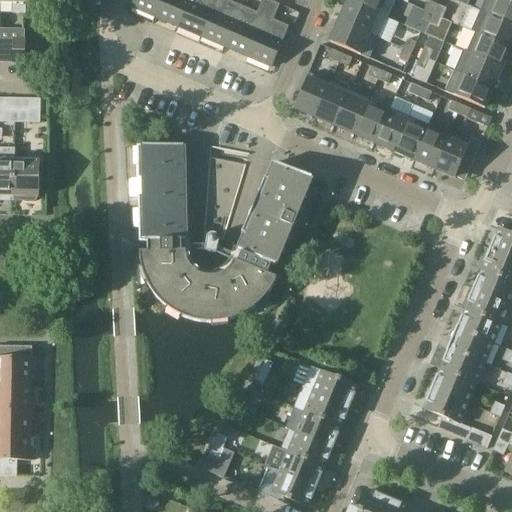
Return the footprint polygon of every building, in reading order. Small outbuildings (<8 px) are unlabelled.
[(0,0),(0,4),(12,4),(12,12),(16,14),(25,14),(25,0),(0,0)] [(134,0),(131,8),(155,18),(162,0),(134,0)] [(162,0),(155,18),(178,28),(190,0),(162,0)] [(190,0),(178,28),(202,38),(217,0),(190,0)] [(217,0),(202,38),(225,48),(242,7),(227,1),(227,0),(217,0)] [(225,48),(248,58),(272,2),(266,0),(262,0),(257,14),(242,7),(225,48)] [(348,0),(348,3),(387,20),(394,3),(386,0),(348,0)] [(485,0),(480,13),(489,17),(489,16),(511,25),(511,1),(508,0),(485,0)] [(272,2),(248,58),(272,68),(289,28),(274,21),(280,6),(272,2)] [(429,2),(425,12),(434,16),(438,6),(429,2)] [(348,3),(339,22),(379,39),(387,20),(348,3)] [(438,6),(434,16),(443,20),(447,10),(438,6)] [(420,22),(429,26),(434,16),(425,12),(420,22)] [(472,32),(481,36),(511,49),(511,47),(511,25),(489,16),(489,17),(480,13),(472,32)] [(434,16),(429,26),(438,29),(443,20),(434,16)] [(379,39),(339,22),(330,43),(361,57),(368,41),(377,45),(379,39)] [(507,59),(511,49),(481,36),(472,56),(503,69),(505,70),(510,60),(507,59)] [(12,64),(24,64),(25,40),(13,40),(12,64)] [(408,40),(404,50),(412,54),(417,44),(408,40)] [(425,48),(421,58),(430,61),(434,52),(425,48)] [(412,54),(404,50),(399,60),(408,64),(412,54)] [(329,60),(339,64),(343,55),(333,51),(329,60)] [(463,52),(455,72),(494,89),(503,69),(472,56),(463,52)] [(343,55),(339,64),(349,68),(352,60),(343,55)] [(430,61),(421,58),(417,67),(426,71),(430,61)] [(369,77),(379,81),(382,72),(373,68),(369,77)] [(382,72),(379,81),(388,85),(392,77),(382,72)] [(494,89),(455,72),(445,93),(485,110),(494,89)] [(315,119),(328,88),(330,84),(309,75),(294,110),(315,119)] [(315,119),(335,128),(350,93),(330,84),(328,88),(315,119)] [(408,94),(418,98),(422,90),(412,85),(408,94)] [(422,90),(418,98),(428,103),(432,94),(422,90)] [(335,128),(355,136),(368,106),(369,106),(371,101),(350,93),(335,128)] [(28,100),(28,124),(40,124),(40,100),(28,100)] [(448,111),(458,115),(462,107),(452,102),(448,111)] [(355,136),(375,145),(388,114),(369,106),(368,106),(355,136)] [(462,107),(458,115),(468,120),(472,111),(462,107)] [(375,145),(395,154),(410,118),(390,110),(388,114),(375,145)] [(395,154),(414,162),(430,127),(410,118),(395,154)] [(414,162),(434,171),(449,135),(430,127),(414,162)] [(449,135),(434,171),(455,180),(463,162),(472,166),(482,144),(472,139),(470,144),(449,135)] [(186,254),(186,252),(183,147),(137,148),(140,243),(148,243),(148,253),(140,253),(140,255),(140,259),(141,264),(141,269),(142,272),(143,276),(145,280),(147,285),(150,290),(152,293),(155,297),(157,299),(161,303),(164,307),(168,310),(172,313),(177,315),(181,317),(186,319),(190,321),(195,322),(200,323),(205,324),(210,324),(215,324),(220,323),(225,323),(230,321),(235,320),(240,318),(244,316),(248,313),(253,311),(257,308),(260,304),(264,301),(267,297),(270,293),(273,288),(275,284),(277,279),(268,276),(272,266),(275,267),(312,179),(275,164),(268,180),(265,179),(242,234),(245,235),(234,264),(233,266),(231,268),(230,270),(228,271),(226,273),(224,274),(222,275),(220,276),(218,277),(216,278),(214,278),(211,278),(209,278),(207,278),(204,277),(202,277),(200,276),(198,274),(196,273),(194,272),(193,270),(191,268),(190,266),(189,264),(188,262),(187,260),(186,258),(186,255),(186,254)] [(14,198),(14,161),(14,149),(0,149),(0,202),(1,202),(4,198),(14,198)] [(14,161),(14,198),(22,199),(24,203),(35,203),(37,199),(38,199),(39,162),(14,161)] [(496,238),(491,250),(511,259),(511,235),(500,230),(496,238)] [(486,263),(483,271),(511,282),(511,259),(491,250),(485,263),(486,263)] [(479,278),(474,290),(510,305),(511,300),(511,282),(483,271),(480,278),(479,278)] [(469,303),(466,310),(502,325),(510,305),(474,290),(469,303)] [(458,329),(457,330),(494,345),(502,325),(466,310),(463,318),(462,318),(458,329)] [(457,330),(449,350),(485,365),(494,345),(457,330)] [(444,363),(441,370),(477,385),(485,365),(449,350),(448,352),(444,363)] [(0,385),(31,386),(31,371),(35,371),(35,360),(0,359),(0,385)] [(264,360),(259,371),(269,375),(273,364),(264,360)] [(438,378),(432,390),(469,405),(477,385),(441,370),(438,378)] [(269,375),(259,371),(255,381),(264,385),(269,375)] [(311,371),(303,389),(313,393),(349,408),(355,396),(354,396),(358,388),(322,373),(321,374),(311,371)] [(503,385),(511,389),(511,376),(507,374),(503,385)] [(0,410),(34,411),(34,400),(31,400),(31,386),(0,385),(0,410)] [(295,409),(305,413),(341,428),(344,421),(349,408),(313,393),(303,389),(295,409)] [(469,405),(432,390),(427,403),(428,403),(424,411),(443,419),(438,430),(466,442),(471,430),(460,425),(469,405)] [(241,398),(236,408),(246,412),(250,402),(241,398)] [(491,414),(501,419),(505,408),(495,404),(491,414)] [(246,412),(236,408),(232,419),(242,423),(246,412)] [(0,435),(30,436),(30,421),(34,422),(34,411),(0,410),(0,435)] [(305,413),(297,433),(333,448),(338,436),(341,428),(305,413)] [(508,446),(511,447),(511,434),(502,431),(498,441),(508,446)] [(297,433),(288,453),(324,468),(327,461),(328,461),(333,448),(297,433)] [(30,436),(0,435),(0,461),(33,462),(33,451),(30,451),(30,436)] [(218,435),(214,445),(223,449),(228,439),(218,435)] [(504,457),(508,446),(498,441),(493,452),(504,457)] [(223,449),(214,445),(209,456),(219,460),(223,449)] [(288,453),(280,473),(316,488),(321,476),(321,475),(324,468),(288,453)] [(316,488),(280,473),(272,494),(307,509),(311,501),(316,488)] [(384,511),(389,500),(376,495),(368,492),(359,511),(349,511),(347,511),(346,511),(384,511)] [(408,511),(409,509),(401,505),(402,505),(389,500),(384,511),(408,511)]
